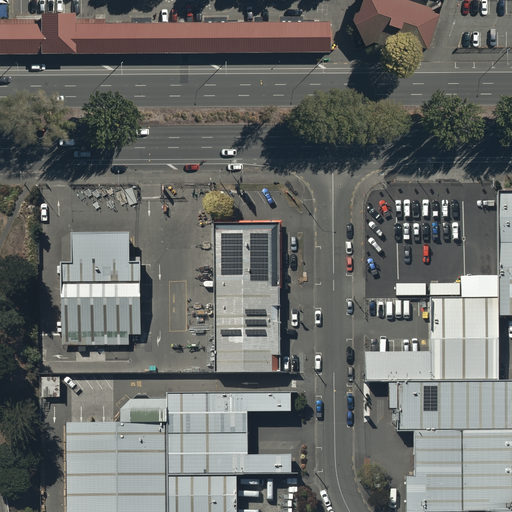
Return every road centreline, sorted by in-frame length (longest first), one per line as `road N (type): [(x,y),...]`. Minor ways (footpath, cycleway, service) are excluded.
road 1 (primary): [(0,95),(511,88)]
road 2 (unclassified): [(349,511),(336,457),(334,140)]
road 3 (primary): [(334,140),(35,143)]
road 4 (primary): [(511,139),(334,140)]
